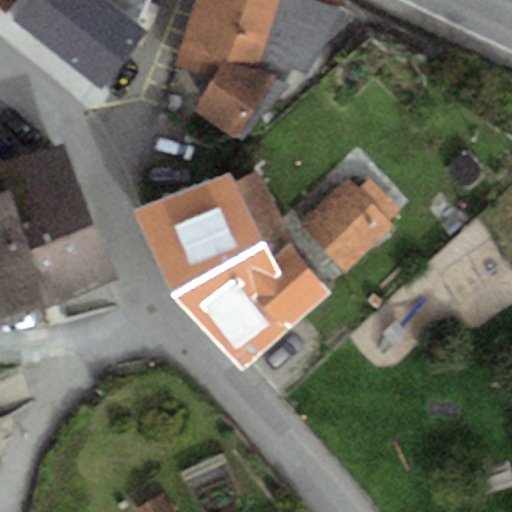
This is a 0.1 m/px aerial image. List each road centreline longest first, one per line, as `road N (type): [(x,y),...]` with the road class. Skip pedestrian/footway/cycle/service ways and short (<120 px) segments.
road 1 (residential): [(0,68),(82,138),(166,313)]
road 2 (residential): [(166,313),(88,349),(52,394),(2,511)]
road 3 (residential): [(337,511),(166,313)]
